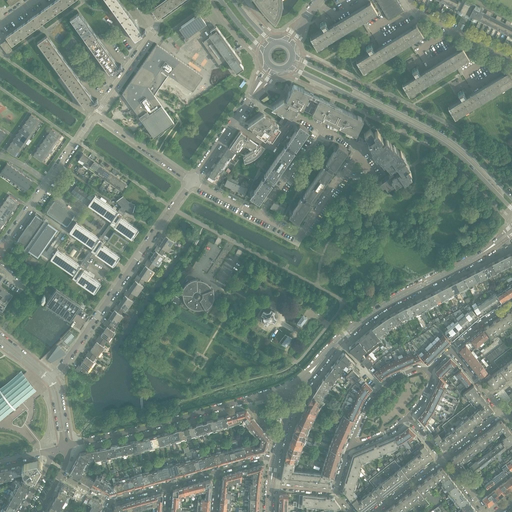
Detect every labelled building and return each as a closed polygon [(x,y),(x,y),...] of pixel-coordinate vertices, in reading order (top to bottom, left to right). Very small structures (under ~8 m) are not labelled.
[(61,0),(56,0),(47,7),(53,15),(66,6),(61,0)] [(136,41),(140,38),(139,37),(143,35),(147,32),(145,30),(141,32),(118,0),(105,0),(135,41),(135,40),(136,41)] [(165,0),(154,8),(152,10),(158,18),(182,0),(165,0)] [(256,0),(258,2),(260,5),(261,5),(262,6),(263,8),(266,11),(267,13),(268,14),(270,16),(274,20),(275,19),(276,17),(277,16),(278,14),(279,12),(279,11),(280,10),(280,8),(280,7),(281,5),(281,4),(281,2),(281,0),(256,0)] [(376,0),(378,3),(377,3),(378,3),(380,6),(379,6),(379,7),(380,6),(382,10),(381,10),(382,10),(383,12),(384,13),(383,13),(384,13),(386,16),(386,17),(388,20),(403,11),(404,11),(401,7),(397,0),(376,0)] [(452,0),(449,7),(456,11),(461,1),(457,0),(452,0)] [(461,1),(456,11),(466,17),(476,21),(481,11),(480,11),(482,8),(473,3),(466,0),(461,0),(461,2),(461,1)] [(311,38),(310,38),(317,49),(333,40),(362,22),(377,13),(375,10),(375,9),(370,2),(367,4),(366,4),(365,5),(351,14),(334,24),(332,25),(332,26),(330,26),(329,27),(328,27),(329,26),(327,23),(326,24),(325,21),(323,22),(320,24),(321,26),(323,30),(311,38)] [(53,15),(47,7),(33,17),(39,25),(53,15)] [(485,14),(481,11),(476,21),(483,24),(490,12),(487,10),(485,14)] [(492,13),(490,12),(483,24),(488,27),(493,17),(490,16),(492,13)] [(112,76),(116,72),(115,72),(123,67),(121,64),(118,66),(118,67),(79,13),(70,19),(111,75),(112,75),(112,76)] [(178,31),(183,38),(184,40),(187,43),(205,30),(211,37),(203,43),(219,65),(227,59),(236,72),(236,73),(243,68),(240,62),(241,60),(216,25),(214,27),(213,27),(213,28),(210,29),(203,19),(205,17),(206,16),(206,15),(205,15),(202,18),(199,14),(179,28),(180,30),(178,31)] [(488,27),(493,29),(499,16),(497,15),(495,19),(493,17),(488,27)] [(493,29),(498,31),(502,22),(500,21),(501,18),(499,16),(493,29)] [(20,26),(26,35),(39,25),(33,17),(20,26)] [(502,22),(498,31),(502,34),(509,21),(506,20),(505,24),(502,22)] [(511,22),(509,21),(502,34),(507,36),(511,27),(509,26),(511,22)] [(357,61),(356,62),(363,72),(379,63),(410,44),(417,39),(423,36),(417,25),(416,25),(413,27),(412,27),(411,28),(380,47),(376,49),(375,50),(374,50),(375,49),(373,46),(372,47),(371,44),(366,47),(366,48),(369,53),(370,53),(369,54),(357,61)] [(10,41),(11,44),(12,45),(26,35),(20,26),(6,36),(10,41)] [(88,110),(92,107),(91,106),(99,101),(97,99),(94,100),(94,101),(93,101),(46,36),(38,42),(87,110),(87,109),(88,110)] [(11,44),(10,41),(7,43),(6,41),(5,41),(6,41),(1,45),(6,51),(6,52),(8,54),(13,51),(9,45),(11,44)] [(129,84),(122,93),(131,105),(133,108),(134,110),(145,125),(149,130),(152,135),(154,137),(162,132),(166,129),(174,123),(172,120),(165,110),(162,106),(154,95),(168,76),(169,75),(193,92),(203,76),(175,57),(170,53),(157,44),(143,64),(136,74),(129,84)] [(402,84),(402,85),(409,95),(425,86),(455,67),(456,67),(469,59),(467,56),(462,48),(459,50),(457,50),(457,51),(427,69),(422,72),(421,73),(420,73),(421,72),(419,69),(418,70),(416,67),(411,70),(412,71),(415,77),(403,84),(402,84)] [(448,107),(448,108),(455,118),(471,109),(472,108),(511,83),(511,77),(508,71),(505,73),(503,73),(503,74),(473,92),(468,95),(466,96),(467,95),(465,92),(464,93),(462,90),(457,93),(458,94),(461,99),(448,107)] [(272,108),(280,113),(283,115),(284,113),(285,114),(291,117),(294,113),(297,109),(299,107),(317,115),(322,118),(330,122),(337,125),(349,131),(353,133),(356,134),(363,119),(361,118),(358,117),(357,116),(353,114),(348,111),(346,111),(345,110),(337,106),(336,106),(335,105),(329,102),(323,99),(319,98),(314,95),(313,95),(310,93),(304,90),(304,89),(297,86),(294,84),(293,86),(292,86),(291,88),(288,94),(287,94),(285,99),(284,99),(272,108)] [(28,119),(38,126),(41,121),(31,114),(28,119)] [(263,114),(248,125),(253,128),(257,131),(256,132),(256,133),(265,140),(266,139),(267,138),(267,137),(271,140),(272,141),(274,139),(274,138),(275,136),(276,136),(275,136),(277,134),(278,132),(279,132),(278,131),(280,129),(280,130),(280,129),(277,127),(275,126),(275,125),(277,123),(274,121),(270,119),(263,114)] [(38,126),(28,119),(25,123),(35,130),(38,126)] [(25,123),(22,128),(32,135),(35,130),(25,123)] [(252,194),(250,196),(254,199),(255,199),(257,201),(258,201),(257,201),(258,201),(259,202),(261,199),(261,198),(263,196),(264,194),(265,194),(264,193),(266,191),(266,192),(266,191),(267,189),(268,189),(269,186),(270,186),(269,186),(271,184),(272,184),(274,182),(274,181),(273,181),(274,179),(275,179),(276,176),(277,176),(278,174),(279,173),(278,173),(279,171),(280,172),(280,171),(281,169),(282,169),(281,169),(283,167),(284,166),(283,166),(285,164),(285,163),(286,161),(287,162),(287,161),(288,159),(289,159),(288,159),(290,156),(290,157),(290,156),(292,154),(292,153),(293,151),(294,152),(296,149),(295,148),(297,146),(297,147),(297,146),(299,144),(299,143),(301,141),(302,139),(303,139),(302,138),(304,137),(304,136),(305,134),(306,134),(308,131),(309,131),(300,125),(298,127),(297,129),(296,130),(289,141),(286,139),(285,141),(286,142),(287,143),(285,146),(285,145),(284,146),(285,147),(280,153),(277,158),(266,173),(265,174),(264,175),(265,175),(263,178),(260,176),(259,179),(261,180),(259,183),(254,191),(253,192),(252,193),(252,194)] [(373,149),(375,153),(374,154),(376,158),(378,157),(380,160),(382,159),(387,166),(388,165),(394,172),(379,183),(382,187),(385,186),(386,188),(390,185),(392,187),(399,182),(400,183),(403,181),(404,183),(408,180),(407,179),(411,176),(409,173),(411,172),(405,164),(407,163),(402,155),(403,154),(401,150),(399,151),(397,148),(395,150),(390,143),(388,144),(386,140),(382,142),(380,139),(383,138),(374,126),(365,133),(364,134),(367,139),(366,140),(367,142),(366,143),(369,147),(371,151),(373,149)] [(19,132),(29,139),(32,135),(22,128),(19,132)] [(49,133),(59,140),(62,135),(52,128),(49,133)] [(240,131),(229,146),(230,146),(236,151),(236,150),(237,148),(238,149),(239,149),(239,150),(243,145),(251,151),(250,152),(249,153),(248,153),(246,154),(245,154),(245,155),(245,156),(243,157),(244,163),(245,164),(250,163),(250,162),(255,160),(259,157),(259,156),(262,153),(263,152),(265,148),(259,144),(258,145),(251,141),(251,140),(247,137),(245,137),(246,135),(240,131)] [(16,136),(26,143),(29,139),(19,132),(16,136)] [(46,138),(56,144),(59,140),(49,133),(46,138)] [(13,141),(23,148),(26,143),(16,136),(13,141)] [(43,142),(53,149),(56,144),(46,138),(43,142)] [(13,141),(10,145),(20,152),(23,148),(13,141)] [(53,149),(43,142),(40,146),(49,153),(53,149)] [(289,216),(293,218),(293,219),(294,219),(295,220),(297,221),(296,221),(297,221),(300,218),(301,216),(302,216),(302,215),(303,213),(304,214),(304,213),(303,213),(304,211),(305,211),(306,208),(307,209),(307,208),(308,206),(309,206),(308,205),(310,203),(311,204),(313,201),(312,200),(313,198),(313,199),(314,198),(315,196),(316,196),(315,196),(317,193),(318,191),(319,191),(320,189),(321,189),(320,188),(322,186),(323,186),(322,186),(324,183),(325,181),(326,181),(327,179),(327,178),(329,176),(331,174),(331,173),(332,171),(333,172),(335,169),(334,168),(336,166),(338,164),(338,163),(340,161),(341,159),(342,159),(341,158),(342,156),(343,157),(343,156),(344,154),(345,154),(345,153),(347,150),(347,151),(348,151),(339,144),(328,160),(325,158),(324,161),(326,163),(324,165),(323,166),(324,166),(305,192),(303,191),(301,193),(304,195),(302,198),(301,197),(301,198),(289,216)] [(20,152),(10,145),(7,150),(17,157),(20,152)] [(49,153),(40,146),(36,151),(46,158),(49,153)] [(224,154),(230,158),(232,160),(236,154),(239,156),(239,154),(229,147),(228,149),(228,148),(224,154)] [(46,158),(36,151),(33,155),(43,162),(46,158)] [(79,159),(84,163),(88,157),(83,153),(79,159)] [(226,163),(230,158),(224,154),(220,159),(226,163)] [(94,161),(88,157),(84,163),(90,167),(94,161)] [(220,159),(216,165),(222,169),(224,170),(228,165),(226,164),(226,163),(220,159)] [(94,161),(90,167),(95,170),(99,165),(94,161)] [(0,173),(4,176),(11,166),(7,163),(0,173)] [(99,165),(95,170),(100,174),(105,168),(99,165)] [(216,165),(213,170),(219,174),(220,175),(224,170),(222,169),(216,165)] [(4,176),(8,178),(15,169),(11,166),(4,176)] [(100,174),(106,178),(110,172),(105,168),(100,174)] [(15,169),(8,178),(11,181),(18,171),(15,169)] [(219,174),(213,170),(209,176),(215,180),(219,174)] [(11,181),(15,184),(22,174),(18,171),(11,181)] [(110,172),(106,178),(111,182),(116,176),(110,172)] [(15,184),(19,186),(26,176),(22,174),(15,184)] [(19,186),(23,189),(29,179),(26,176),(19,186)] [(121,180),(116,176),(111,182),(117,186),(121,180)] [(225,184),(232,188),(234,183),(231,182),(232,181),(231,181),(232,179),(228,177),(225,184)] [(29,179),(23,189),(26,192),(33,182),(29,179)] [(121,180),(117,186),(123,190),(127,184),(121,180)] [(232,188),(238,191),(240,186),(238,185),(238,184),(239,182),(235,180),(234,183),(232,188)] [(242,183),(240,186),(238,191),(245,194),(247,189),(244,187),(245,185),(242,183)] [(73,190),(86,199),(90,193),(77,184),(73,190)] [(6,200),(16,207),(19,202),(9,195),(6,200)] [(124,212),(126,209),(127,210),(130,211),(131,211),(133,212),(135,205),(134,205),(132,204),(130,203),(128,202),(127,201),(125,199),(124,198),(122,196),(117,200),(118,202),(119,203),(121,205),(122,206),(120,209),(120,208),(118,211),(116,210),(95,196),(95,195),(90,202),(88,204),(89,205),(89,204),(89,205),(89,204),(92,206),(91,206),(92,206),(94,207),(94,208),(97,209),(96,210),(97,210),(97,209),(99,211),(99,212),(99,211),(102,213),(101,213),(102,213),(104,215),(105,215),(107,216),(107,217),(109,218),(109,219),(110,218),(112,220),(110,223),(102,236),(101,236),(99,238),(76,223),(76,222),(70,231),(73,233),(72,233),(73,233),(75,234),(75,235),(78,236),(78,237),(78,236),(80,238),(80,239),(81,238),(83,240),(85,242),(86,242),(88,243),(88,244),(88,243),(91,245),(90,245),(91,246),(91,245),(93,247),(91,250),(83,263),(82,263),(80,265),(81,265),(81,266),(57,249),(58,249),(57,249),(51,259),(51,258),(51,259),(52,258),(54,260),(57,262),(56,262),(57,262),(59,263),(59,264),(59,263),(62,265),(61,265),(62,266),(62,265),(64,267),(67,269),(66,269),(67,269),(69,270),(69,271),(69,270),(72,272),(72,273),(72,272),(74,274),(72,277),(77,280),(80,281),(79,282),(80,282),(82,283),(82,284),(82,283),(85,285),(84,285),(85,286),(85,285),(87,287),(90,289),(89,289),(90,289),(92,290),(92,291),(95,292),(94,293),(95,293),(101,284),(101,283),(101,284),(92,278),(83,271),(84,269),(85,269),(85,268),(86,269),(90,263),(87,261),(93,252),(95,253),(96,253),(98,254),(98,255),(99,255),(101,256),(100,257),(101,257),(101,256),(103,258),(103,259),(104,258),(106,260),(106,261),(106,260),(108,262),(109,262),(111,263),(111,264),(113,265),(114,265),(113,266),(114,266),(120,257),(120,256),(120,257),(102,244),(102,243),(103,241),(104,242),(104,241),(105,242),(106,239),(103,237),(112,225),(114,226),(115,226),(117,227),(117,228),(117,227),(119,229),(119,230),(120,229),(122,231),(125,233),(124,233),(125,233),(127,234),(127,235),(130,236),(129,236),(130,237),(130,236),(132,238),(132,239),(139,230),(139,229),(138,230),(127,222),(120,217),(122,214),(123,215),(125,212),(124,212)] [(16,207),(6,200),(3,204),(13,211),(16,207)] [(271,207),(283,213),(287,205),(284,203),(283,205),(282,206),(274,202),(271,207)] [(0,208),(10,216),(13,211),(3,204),(0,208)] [(0,215),(7,220),(10,216),(0,208),(0,215)] [(29,224),(19,239),(17,242),(25,248),(24,250),(27,252),(28,250),(38,257),(44,248),(46,250),(56,237),(55,237),(53,235),(57,230),(47,223),(47,224),(44,222),(45,221),(36,215),(29,224)] [(122,252),(129,242),(114,231),(113,232),(107,241),(107,242),(122,252)] [(163,241),(170,246),(173,241),(166,236),(163,241)] [(163,241),(158,248),(164,253),(166,250),(167,251),(170,246),(163,241)] [(152,256),(160,261),(163,256),(162,256),(164,253),(158,248),(152,256)] [(25,261),(34,267),(39,261),(29,255),(25,261)] [(152,256),(147,263),(154,268),(156,265),(157,265),(160,261),(152,256)] [(510,265),(506,256),(501,258),(506,267),(510,265)] [(501,258),(496,260),(501,270),(506,267),(501,258)] [(492,263),(496,272),(501,270),(496,260),(492,263)] [(142,271),(149,276),(153,271),(152,270),(154,268),(147,263),(142,271)] [(496,272),(492,263),(487,265),(491,275),(496,272)] [(487,265),(482,267),(487,277),(491,275),(487,265)] [(482,267),(478,270),(482,279),(487,277),(482,267)] [(478,270),(473,272),(478,281),(482,279),(478,270)] [(149,276),(142,271),(137,278),(143,282),(145,279),(146,280),(149,276)] [(473,272),(468,275),(473,284),(478,281),(473,272)] [(464,277),(468,286),(473,284),(468,275),(464,277)] [(464,277),(459,279),(464,290),(466,289),(466,288),(469,286),(468,286),(464,277)] [(137,278),(132,286),(139,291),(142,286),(141,285),(143,282),(137,278)] [(187,283),(186,285),(185,286),(184,288),(183,289),(182,291),(182,293),(182,295),(184,295),(184,296),(184,297),(184,299),(185,300),(185,301),(186,302),(186,304),(187,305),(188,306),(189,307),(190,307),(192,308),(193,309),(194,309),(196,309),(197,310),(198,310),(200,310),(201,309),(202,309),(204,308),(205,310),(206,310),(207,309),(208,308),(209,308),(210,307),(211,306),(212,305),(212,304),(213,303),(213,301),(214,300),(214,298),(214,297),(214,296),(214,295),(214,294),(213,289),(212,290),(211,289),(210,287),(209,288),(208,288),(207,288),(205,288),(205,287),(203,286),(202,286),(201,285),(201,283),(201,282),(201,281),(199,281),(197,281),(197,279),(194,280),(193,280),(192,281),(190,281),(189,282),(187,283)] [(455,282),(459,291),(462,290),(463,290),(464,290),(459,279),(455,282)] [(450,284),(455,294),(457,293),(457,292),(459,291),(455,282),(450,284)] [(450,284),(446,286),(451,296),(453,294),(454,295),(455,294),(450,284)] [(139,291),(132,286),(127,293),(133,297),(135,294),(136,295),(139,291)] [(442,288),(447,299),(448,298),(448,297),(451,296),(446,286),(442,288)] [(69,320),(69,321),(71,322),(81,306),(80,306),(55,288),(53,292),(54,292),(46,304),(63,316),(69,320)] [(437,291),(442,300),(444,299),(445,299),(447,299),(442,288),(437,291)] [(511,296),(506,289),(503,291),(502,288),(499,289),(506,300),(511,296)] [(499,293),(497,295),(502,303),(506,300),(499,289),(497,290),(499,293)] [(0,295),(0,304),(8,293),(4,290),(0,295)] [(437,291),(433,293),(438,303),(439,302),(439,301),(442,300),(437,291)] [(8,293),(0,304),(0,308),(3,311),(13,296),(8,293)] [(122,300),(129,305),(132,300),(131,300),(133,297),(127,293),(122,300)] [(433,304),(433,305),(434,307),(437,306),(436,304),(438,303),(433,293),(428,295),(433,304)] [(495,294),(492,296),(498,305),(500,304),(502,303),(497,295),(496,295),(495,294)] [(424,297),(429,307),(430,307),(430,306),(433,305),(433,304),(428,295),(424,297)] [(492,296),(488,298),(494,308),(498,305),(492,296)] [(429,307),(424,297),(419,300),(424,309),(427,308),(429,307)] [(485,301),(491,310),(494,308),(488,298),(485,301)] [(116,308),(123,312),(125,309),(126,310),(129,305),(122,300),(116,308)] [(424,309),(419,300),(415,302),(420,312),(421,311),(421,310),(424,309)] [(481,303),(487,312),(491,310),(485,301),(481,303)] [(420,312),(415,302),(410,304),(415,313),(418,312),(418,313),(420,312)] [(481,303),(477,305),(483,315),(487,312),(481,303)] [(406,307),(411,317),(413,316),(412,315),(415,313),(410,304),(406,307)] [(483,315),(477,305),(474,308),(479,317),(483,315)] [(402,309),(407,319),(411,317),(406,307),(402,309)] [(116,308),(111,315),(118,320),(122,315),(121,315),(123,312),(116,308)] [(264,322),(268,324),(269,322),(272,321),(274,322),(277,318),(275,317),(274,314),(275,312),(271,309),(270,311),(266,312),(263,310),(261,314),(264,316),(265,319),(264,322)] [(397,311),(402,321),(404,320),(407,319),(402,309),(397,311)] [(468,312),(475,321),(479,318),(471,309),(468,312)] [(402,321),(397,311),(393,314),(398,323),(400,321),(401,322),(402,321)] [(468,312),(465,315),(472,323),(475,321),(468,312)] [(388,316),(395,327),(396,326),(395,324),(398,323),(393,314),(388,316)] [(113,327),(115,329),(116,328),(113,327),(115,324),(116,325),(118,320),(111,315),(108,319),(111,321),(109,325),(112,327),(112,326),(113,327)] [(297,323),(301,326),(307,318),(305,316),(303,315),(302,316),(297,323)] [(461,318),(469,326),(472,323),(465,315),(461,318)] [(497,319),(504,329),(511,324),(505,315),(503,317),(502,316),(497,319)] [(384,319),(390,327),(392,326),(393,328),(395,327),(388,316),(384,319)] [(458,321),(465,329),(469,326),(461,318),(458,321)] [(380,322),(387,332),(388,331),(387,329),(390,327),(384,319),(380,322)] [(504,329),(497,319),(493,322),(494,323),(491,325),(497,334),(504,329)] [(458,321),(455,324),(462,332),(465,329),(458,321)] [(376,325),(382,333),(384,331),(386,333),(387,332),(380,322),(377,324),(376,325)] [(451,327),(459,335),(462,332),(455,324),(451,327)] [(104,332),(111,337),(114,332),(114,331),(115,329),(113,327),(112,326),(112,327),(109,325),(104,332)] [(372,328),(380,337),(381,336),(380,335),(382,333),(376,325),(372,328)] [(497,334),(491,325),(489,326),(488,325),(484,328),(483,328),(489,335),(491,338),(497,334)] [(459,335),(451,327),(448,329),(455,338),(459,335)] [(380,337),(372,328),(369,331),(350,346),(349,347),(350,349),(359,359),(360,357),(362,358),(363,358),(365,356),(362,352),(380,337)] [(489,337),(483,328),(480,331),(486,338),(487,340),(490,337),(489,337)] [(455,338),(448,329),(445,332),(452,341),(453,340),(455,338)] [(486,338),(480,331),(477,334),(483,341),(486,338)] [(99,339),(105,344),(107,341),(108,341),(111,337),(104,332),(99,339)] [(479,344),(483,341),(477,334),(473,337),(479,344)] [(282,344),(286,347),(292,339),(288,336),(287,336),(285,335),(279,343),(282,344)] [(447,346),(451,343),(444,336),(440,339),(447,346)] [(476,347),(479,344),(473,337),(470,340),(476,347)] [(93,347),(101,352),(104,347),(103,346),(105,344),(99,339),(93,347)] [(440,339),(437,342),(444,349),(447,346),(440,339)] [(434,345),(441,352),(444,349),(437,342),(434,345)] [(458,350),(461,354),(470,347),(467,343),(458,350)] [(487,357),(490,362),(508,348),(504,343),(487,357)] [(47,360),(50,363),(67,353),(58,344),(47,360)] [(437,355),(441,352),(434,345),(431,348),(437,355)] [(93,347),(88,354),(95,359),(97,355),(98,356),(101,352),(93,347)] [(461,354),(464,357),(472,350),(470,347),(461,354)] [(511,347),(494,361),(496,365),(500,369),(506,364),(511,359),(511,347)] [(434,359),(437,355),(431,348),(427,352),(434,359)] [(464,357),(466,360),(475,353),(472,350),(464,357)] [(336,362),(344,368),(347,370),(350,367),(351,368),(355,364),(355,363),(345,353),(345,354),(343,352),(342,354),(341,355),(340,355),(338,358),(339,358),(336,362)] [(434,359),(427,352),(424,355),(431,362),(434,359)] [(415,362),(422,359),(421,358),(417,354),(413,356),(411,353),(411,354),(415,362)] [(469,364),(478,357),(475,353),(466,360),(469,364)] [(83,361),(90,367),(94,362),(93,361),(95,359),(88,354),(83,361)] [(361,361),(365,364),(372,358),(368,354),(361,361)] [(407,355),(411,364),(415,362),(411,354),(407,355)] [(411,364),(407,355),(403,357),(407,366),(411,364)] [(424,355),(421,358),(422,359),(428,365),(431,362),(424,355)] [(403,368),(407,366),(403,357),(399,359),(403,368)] [(481,360),(478,357),(469,364),(472,367),(481,360)] [(372,358),(365,364),(368,368),(375,361),(372,358)] [(452,368),(456,364),(450,358),(446,362),(452,368)] [(403,368),(399,359),(395,361),(399,370),(403,368)] [(474,371),(483,364),(481,360),(472,367),(474,371)] [(90,367),(83,361),(80,366),(79,365),(77,368),(85,373),(87,370),(88,371),(90,367)] [(391,363),(394,371),(399,370),(395,361),(391,363)] [(333,366),(341,372),(344,368),(336,362),(333,366)] [(448,371),(452,368),(446,362),(443,365),(448,371)] [(387,375),(390,373),(386,364),(382,367),(387,375)] [(477,374),(486,367),(483,364),(474,371),(477,374)] [(500,369),(507,379),(511,375),(511,371),(506,364),(500,369)] [(445,375),(448,371),(443,365),(439,369),(445,375)] [(330,370),(338,376),(341,372),(333,366),(330,370)] [(377,371),(377,370),(384,378),(387,375),(382,367),(377,371)] [(477,374),(480,378),(489,371),(486,367),(477,374)] [(441,378),(445,375),(439,369),(435,373),(440,377),(441,379),(441,378)] [(500,369),(493,374),(501,384),(507,379),(500,369)] [(327,374),(335,380),(338,376),(330,370),(327,374)] [(346,377),(349,380),(356,373),(353,370),(346,377)] [(377,370),(373,374),(381,381),(384,378),(377,370)] [(457,373),(455,375),(458,379),(464,374),(461,370),(459,371),(457,373)] [(356,373),(349,380),(352,383),(359,376),(356,373)] [(501,384),(493,374),(491,376),(489,373),(484,376),(494,389),(501,384)] [(0,415),(1,414),(5,412),(6,410),(8,413),(10,414),(15,411),(14,411),(15,410),(19,406),(18,405),(16,402),(18,401),(21,398),(23,397),(28,392),(34,387),(33,387),(34,387),(24,375),(24,374),(18,379),(18,380),(16,381),(9,387),(0,394),(0,415)] [(335,380),(327,374),(324,378),(332,384),(335,380)] [(464,374),(458,379),(461,383),(467,378),(464,374)] [(445,388),(443,387),(445,382),(441,378),(441,379),(440,377),(437,384),(445,388)] [(321,382),(329,388),(331,389),(334,385),(331,384),(332,384),(324,378),(323,378),(321,382)] [(461,383),(465,387),(471,382),(467,378),(461,383)] [(321,382),(318,387),(326,392),(329,388),(321,382)] [(362,385),(369,392),(371,390),(371,389),(365,382),(362,385)] [(444,392),(445,388),(437,384),(435,388),(444,392)] [(359,390),(367,395),(369,392),(362,385),(362,386),(359,390)] [(479,402),(484,398),(473,385),(464,393),(471,402),(473,400),(476,404),(479,402)] [(315,391),(324,396),(326,392),(318,387),(315,391)] [(442,397),(444,392),(435,388),(433,392),(442,397)] [(364,399),(367,395),(359,390),(355,395),(364,399)] [(312,395),(321,401),(324,396),(315,391),(312,395)] [(440,401),(442,397),(433,392),(431,397),(440,401)] [(312,395),(310,400),(320,406),(323,402),(321,401),(312,395)] [(355,395),(354,399),(362,403),(364,399),(355,395)] [(438,405),(440,401),(431,397),(430,399),(429,401),(438,405)] [(489,414),(494,410),(484,398),(479,402),(483,406),(477,411),(483,418),(489,413),(489,414)] [(361,407),(362,403),(354,399),(352,403),(361,407)] [(307,404),(318,410),(320,406),(310,400),(307,404)] [(436,409),(438,405),(429,401),(427,405),(436,409)] [(350,407),(359,411),(361,407),(352,403),(350,407)] [(472,426),(483,418),(477,411),(471,403),(442,426),(448,434),(454,441),(464,433),(464,434),(473,427),(472,426)] [(305,408),(316,414),(318,410),(307,404),(305,408)] [(434,413),(436,409),(427,405),(425,409),(434,413)] [(348,411),(357,415),(359,411),(350,407),(348,411)] [(305,408),(303,413),(314,419),(316,414),(305,408)] [(431,418),(434,413),(425,409),(423,412),(431,418)] [(242,424),(244,426),(253,418),(247,411),(245,411),(236,413),(239,424),(242,424)] [(354,421),(357,415),(348,411),(346,415),(354,421)] [(428,423),(428,422),(431,418),(423,412),(421,415),(428,423)] [(303,413),(301,417),(312,423),(314,419),(303,413)] [(341,420),(352,426),(354,421),(343,414),(341,420)] [(226,416),(229,427),(234,425),(231,415),(226,416)] [(425,426),(428,423),(421,415),(418,418),(425,426)] [(220,418),(223,428),(229,427),(226,416),(220,418)] [(312,423),(301,417),(298,422),(310,427),(312,423)] [(223,428),(220,418),(215,419),(218,430),(223,428)] [(245,425),(248,429),(256,423),(257,422),(253,418),(244,426),(245,425)] [(210,421),(213,431),(218,430),(215,419),(210,421)] [(352,426),(341,420),(338,425),(350,430),(352,426)] [(497,424),(495,425),(491,429),(496,436),(501,432),(502,431),(506,436),(511,432),(508,428),(506,427),(501,420),(496,423),(497,424)] [(205,422),(208,433),(213,431),(210,421),(205,422)] [(205,422),(199,424),(202,434),(208,433),(205,422)] [(310,427),(298,422),(296,426),(308,432),(310,427)] [(254,444),(257,454),(266,452),(267,451),(270,439),(270,437),(265,432),(264,430),(260,426),(256,423),(248,429),(255,438),(258,435),(261,438),(259,445),(254,444)] [(199,424),(194,425),(197,436),(202,434),(199,424)] [(194,425),(189,427),(192,437),(197,436),(194,425)] [(336,429),(348,435),(350,430),(338,425),(336,429)] [(294,431),(306,436),(308,432),(296,426),(294,431)] [(183,428),(187,439),(192,437),(189,427),(183,428)] [(412,438),(415,434),(408,427),(405,430),(412,438)] [(183,428),(178,430),(181,440),(187,439),(183,428)] [(334,434),(346,439),(348,435),(336,429),(334,434)] [(498,437),(496,436),(491,429),(481,437),(480,436),(476,440),(482,447),(492,439),(493,441),(498,437)] [(181,440),(178,430),(173,431),(176,441),(181,440)] [(405,430),(402,433),(407,441),(412,438),(405,430)] [(176,441),(173,431),(168,433),(170,443),(176,441)] [(294,431),(293,436),(304,440),(306,436),(294,431)] [(511,433),(511,432),(506,436),(501,440),(507,447),(510,444),(510,445),(511,443),(511,433)] [(162,434),(165,445),(171,444),(170,443),(168,433),(162,434)] [(402,433),(399,435),(402,444),(407,441),(402,433)] [(162,434),(157,436),(160,447),(165,445),(162,434)] [(332,438),(344,444),(346,439),(334,434),(332,438)] [(438,434),(434,438),(444,450),(448,446),(454,441),(448,434),(442,439),(438,434)] [(402,444),(399,435),(394,437),(398,446),(402,444)] [(160,447),(157,436),(152,437),(155,448),(160,447)] [(304,440),(293,436),(291,440),(303,445),(304,440)] [(155,448),(152,437),(146,439),(150,450),(155,448)] [(363,460),(398,445),(394,437),(353,455),(343,490),(351,500),(358,495),(354,490),(353,487),(360,463),(363,460)] [(330,444),(342,448),(343,446),(344,444),(332,438),(330,444)] [(146,439),(141,440),(144,451),(150,450),(146,439)] [(141,440),(136,441),(139,452),(144,451),(141,440)] [(291,440),(290,445),(301,449),(303,445),(291,440)] [(472,443),(462,451),(468,459),(469,460),(473,457),(472,455),(482,447),(476,440),(472,443)] [(136,441),(130,442),(134,453),(139,452),(136,441)] [(125,443),(128,454),(134,453),(130,442),(125,443)] [(498,445),(503,451),(506,449),(501,442),(498,445)] [(120,445),(123,456),(128,454),(125,443),(120,445)] [(249,445),(252,456),(257,454),(254,444),(249,445)] [(330,444),(329,449),(341,453),(342,448),(330,444)] [(120,445),(114,446),(118,457),(123,456),(120,445)] [(301,449),(290,445),(288,450),(300,454),(301,449)] [(424,445),(420,449),(422,452),(414,458),(421,467),(434,458),(424,445)] [(494,448),(499,454),(503,451),(498,445),(494,448)] [(109,447),(112,458),(118,457),(114,446),(109,447)] [(499,454),(494,448),(493,446),(489,448),(490,449),(496,457),(499,454)] [(112,458),(109,447),(104,448),(107,459),(112,458)] [(107,459),(104,448),(98,449),(101,460),(107,459)] [(93,450),(96,459),(96,462),(101,460),(98,449),(93,450)] [(329,449),(327,454),(340,457),(341,453),(329,449)] [(486,452),(492,459),(496,457),(490,449),(486,452)] [(78,458),(89,464),(92,460),(96,459),(93,450),(81,453),(78,458)] [(224,452),(227,462),(232,461),(229,450),(224,452)] [(288,450),(286,455),(298,458),(300,454),(288,450)] [(204,457),(207,468),(212,467),(208,454),(207,451),(205,452),(206,455),(206,454),(207,456),(204,457)] [(214,454),(217,465),(222,464),(218,451),(216,452),(217,453),(214,454)] [(220,451),(218,451),(222,464),(227,462),(224,452),(224,451),(220,452),(220,451)] [(462,464),(468,459),(462,451),(456,456),(455,456),(451,459),(461,472),(465,468),(462,464)] [(492,459),(486,452),(485,453),(484,452),(482,454),(484,456),(489,462),(492,459)] [(208,454),(212,467),(217,465),(214,454),(211,455),(210,453),(208,454)] [(327,454),(326,458),(338,462),(339,458),(340,458),(340,457),(327,454)] [(298,458),(286,455),(285,459),(285,460),(292,461),(292,462),(297,463),(298,458)] [(187,456),(188,460),(192,472),(197,471),(194,459),(190,460),(190,459),(189,456),(187,456)] [(198,457),(202,470),(207,468),(204,457),(201,457),(200,456),(198,457)] [(477,461),(482,468),(485,465),(480,458),(479,456),(477,457),(479,460),(477,461)] [(480,458),(485,465),(489,462),(484,456),(480,458)] [(196,459),(194,459),(197,471),(202,470),(198,457),(196,457),(196,459)] [(78,458),(76,462),(87,469),(89,464),(78,458)] [(178,458),(177,459),(182,475),(187,474),(183,462),(180,463),(180,462),(179,462),(179,461),(180,461),(179,458),(178,459),(178,458)] [(326,458),(325,463),(337,467),(338,462),(326,458)] [(414,458),(401,468),(408,478),(421,467),(414,458)] [(176,464),(173,465),(176,477),(182,475),(177,459),(176,459),(177,460),(175,460),(176,464)] [(186,462),(183,462),(187,474),(192,472),(188,460),(186,460),(186,462)] [(292,461),(285,460),(281,481),(331,486),(333,477),(333,476),(334,476),(322,472),(321,473),(294,471),(297,463),(292,462),(292,461)] [(383,498),(402,483),(408,478),(401,468),(394,460),(369,481),(375,489),(383,498)] [(482,468),(477,461),(475,460),(471,462),(473,464),(478,471),(482,468)] [(24,475),(32,479),(34,476),(35,478),(42,466),(37,461),(24,464),(25,465),(22,466),(24,475)] [(76,462),(73,468),(84,474),(87,469),(76,462)] [(473,464),(471,462),(468,465),(474,474),(478,471),(473,464)] [(323,468),(335,471),(337,467),(325,463),(323,468)] [(511,471),(506,464),(504,466),(502,467),(504,470),(507,474),(511,471)] [(163,468),(166,480),(171,478),(168,465),(166,466),(166,467),(163,468)] [(170,465),(168,465),(171,478),(176,477),(173,465),(170,466),(170,465)] [(16,467),(17,476),(21,475),(21,476),(22,476),(24,475),(22,466),(16,467)] [(441,467),(429,477),(435,484),(440,480),(442,482),(449,477),(441,467)] [(69,474),(82,480),(85,475),(84,474),(73,468),(69,474)] [(153,471),(156,482),(161,481),(157,468),(155,469),(156,470),(153,471)] [(159,468),(157,468),(161,481),(166,480),(163,468),(160,469),(159,468)] [(323,468),(322,472),(334,476),(335,471),(323,468)] [(496,476),(499,480),(503,477),(500,473),(498,470),(496,472),(494,473),(496,476)] [(142,474),(146,485),(151,484),(147,471),(145,472),(145,473),(142,474)] [(149,471),(147,471),(151,484),(156,482),(153,471),(150,472),(149,471)] [(95,480),(92,486),(96,488),(103,475),(101,474),(100,477),(97,476),(95,480)] [(133,478),(136,488),(141,487),(137,474),(135,475),(135,476),(132,477),(133,478)] [(137,474),(141,487),(146,485),(142,474),(139,475),(139,474),(137,474)] [(23,477),(20,482),(28,487),(32,479),(24,475),(22,476),(23,477)] [(103,475),(96,488),(100,491),(106,481),(103,479),(105,476),(103,475)] [(129,475),(127,476),(131,489),(136,488),(133,478),(130,479),(129,475)] [(495,483),(492,479),(490,476),(488,478),(482,482),(485,485),(488,489),(495,483)] [(86,482),(92,486),(95,480),(89,477),(86,482)] [(428,489),(435,484),(429,477),(416,487),(423,497),(430,492),(428,489)] [(441,486),(443,488),(453,481),(449,477),(442,482),(441,483),(443,485),(441,486)] [(117,478),(121,492),(126,491),(123,481),(120,482),(119,478),(117,478)] [(203,482),(205,490),(211,491),(212,481),(211,479),(203,482)] [(100,491),(105,493),(110,484),(110,483),(110,481),(109,481),(108,482),(106,481),(100,491)] [(453,481),(443,488),(444,490),(445,489),(447,491),(456,485),(453,481)] [(17,484),(15,486),(25,492),(28,487),(20,482),(19,482),(18,485),(17,484)] [(501,491),(504,495),(509,491),(506,487),(503,483),(499,486),(502,490),(501,491)] [(111,484),(110,484),(105,493),(109,495),(117,493),(114,486),(113,487),(111,486),(111,484)] [(448,495),(449,496),(459,489),(456,485),(447,491),(449,494),(448,495)] [(15,489),(14,492),(22,497),(25,492),(15,486),(14,488),(15,489)] [(502,490),(499,486),(495,490),(498,493),(496,495),(499,499),(504,495),(501,491),(502,490)] [(186,497),(183,487),(178,489),(181,499),(186,497)] [(416,487),(390,507),(393,511),(420,511),(430,505),(423,497),(416,487)] [(181,499),(178,489),(173,490),(172,506),(180,507),(181,499)] [(375,489),(371,492),(365,497),(372,506),(383,498),(375,489)] [(452,497),(454,499),(462,493),(459,489),(449,496),(451,498),(452,497)] [(57,495),(67,501),(70,496),(67,494),(60,490),(57,495)] [(10,497),(19,502),(22,497),(14,492),(12,491),(10,494),(12,495),(11,495),(10,497)] [(73,503),(75,504),(81,493),(76,491),(72,497),(76,498),(73,503)] [(81,493),(75,504),(80,506),(86,496),(81,493)] [(157,506),(156,511),(161,511),(163,495),(161,493),(155,495),(158,506),(157,506)] [(454,503),(456,504),(465,497),(462,493),(454,499),(456,502),(454,503)] [(491,499),(494,503),(499,499),(496,495),(494,496),(491,493),(487,496),(490,500),(491,499)] [(57,495),(55,500),(65,506),(67,501),(57,495)] [(303,495),(302,505),(334,508),(333,510),(334,510),(341,507),(335,499),(330,499),(330,497),(303,495)] [(92,506),(100,510),(101,508),(102,508),(103,506),(103,505),(87,496),(86,498),(84,501),(83,503),(86,505),(87,503),(88,502),(91,503),(90,505),(92,506)] [(490,500),(487,496),(483,499),(483,498),(482,499),(482,500),(488,507),(494,503),(491,499),(490,500)] [(8,503),(16,507),(19,502),(10,497),(9,499),(10,499),(8,503)] [(352,502),(357,508),(359,511),(365,511),(372,506),(365,497),(358,502),(356,499),(352,502)] [(465,497),(456,504),(457,506),(458,505),(460,507),(461,506),(462,507),(469,501),(465,497)] [(55,500),(52,506),(62,511),(65,506),(55,500)] [(462,511),(472,505),(469,501),(462,507),(463,508),(459,511),(462,511)] [(3,507),(12,511),(13,511),(16,507),(8,503),(7,504),(5,503),(3,507)]
